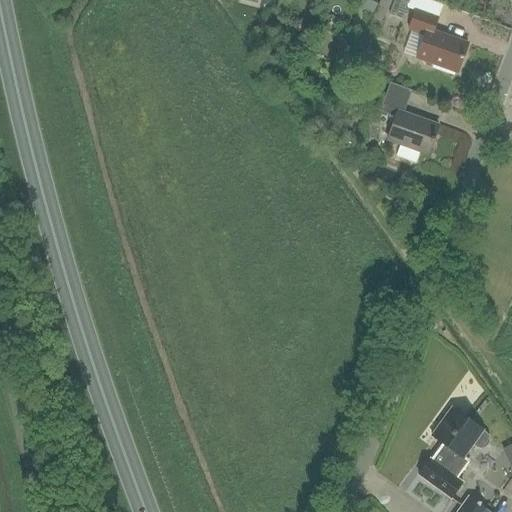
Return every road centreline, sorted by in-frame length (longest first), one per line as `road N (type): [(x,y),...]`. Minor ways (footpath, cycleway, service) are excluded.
road 1 (trunk): [(145,511),(56,244),(0,10)]
road 2 (unclassified): [(334,511),(378,425),(511,62)]
road 3 (unclassified): [(41,511),(0,335)]
